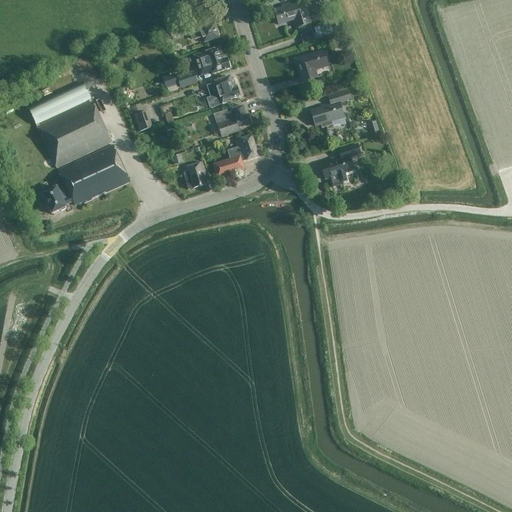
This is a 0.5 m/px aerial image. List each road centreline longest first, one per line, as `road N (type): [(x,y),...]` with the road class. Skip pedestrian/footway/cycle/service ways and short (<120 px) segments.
road 1 (tertiary): [(5,511),(30,397),(53,342),(116,241)]
road 2 (track): [(314,210),(344,218),(436,207),(511,213)]
road 3 (tertiary): [(267,173),(275,138),(236,0)]
road 4 (tertiary): [(116,241),(267,173)]
